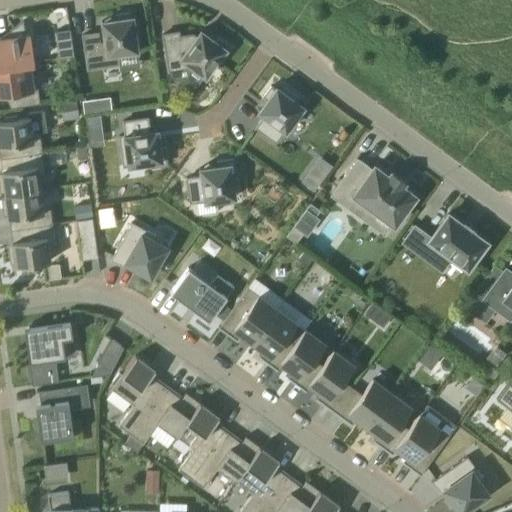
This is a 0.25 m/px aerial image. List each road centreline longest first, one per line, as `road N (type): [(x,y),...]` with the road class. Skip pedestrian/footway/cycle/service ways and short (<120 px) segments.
road 1 (residential): [(0,305),(87,298),(137,315),(406,511)]
road 2 (residential): [(203,0),(511,219)]
